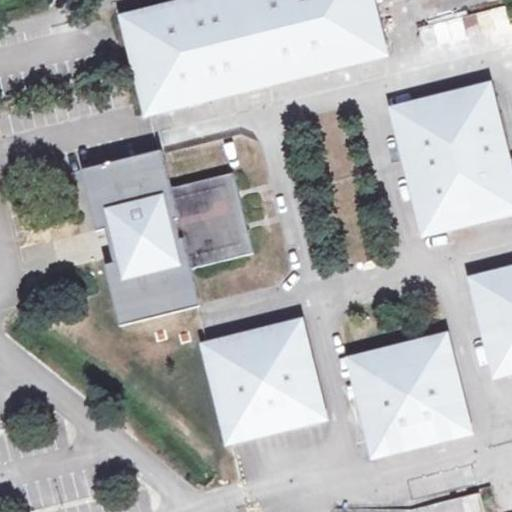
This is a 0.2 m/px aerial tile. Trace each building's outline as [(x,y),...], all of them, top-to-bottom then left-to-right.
[(197,0),(122,18),(147,113),(157,110),(384,53),(370,0),(197,0)] [(501,6),(417,29),(422,47),(506,24),(501,6)] [(393,111),(404,157),(423,232),(511,209),(511,182),(488,87),(393,111)] [(109,252),(112,263),(103,265),(118,327),(198,307),(189,269),(250,253),(231,174),(170,189),(161,154),(161,151),(156,152),(80,171),(95,232),(103,230),(105,239),(112,237),(116,250),(109,252)] [(105,239),(107,246),(109,252),(116,250),(112,237),(105,239)] [(511,269),(471,281),(494,374),(511,369),(511,269)] [(227,441),(229,441),(317,418),(321,417),(297,323),(203,347),(227,441)] [(467,430),(442,337),(349,360),(372,454),(464,431),(467,430)] [(483,511),(479,492),(394,511),(483,511)]
